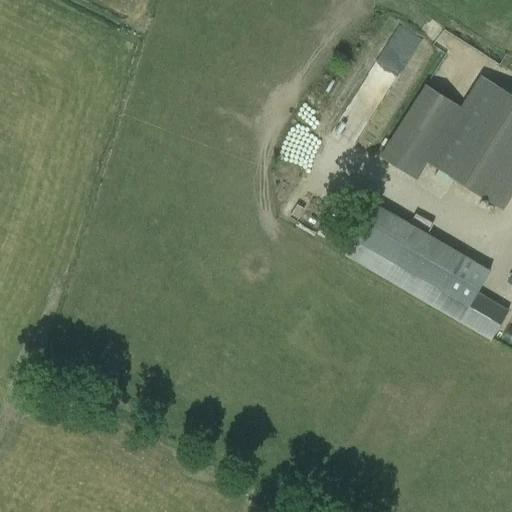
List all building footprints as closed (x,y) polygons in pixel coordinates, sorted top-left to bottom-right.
[(435,43),(415,27),(376,78),(396,93),(435,43)] [(511,194),(511,96),(478,75),(459,107),(426,163),(502,210),(511,194)] [(426,163),(459,107),(424,85),(380,156),(416,178),(426,163)] [(321,166),(328,145),(300,135),(293,156),(321,166)] [(453,179),(438,170),(433,177),(448,187),(453,179)] [(446,314),(491,340),(507,311),(477,294),(491,270),(371,202),(350,239),(341,255),(445,316),(446,314)]
